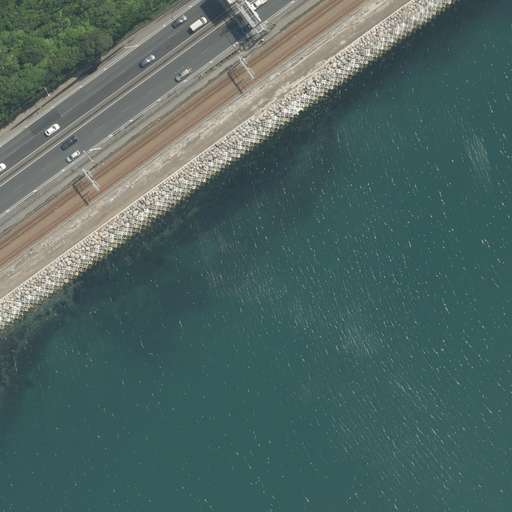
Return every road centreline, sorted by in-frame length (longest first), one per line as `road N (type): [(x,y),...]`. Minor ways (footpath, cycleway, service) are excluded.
road 1 (trunk): [(285,0),(0,212)]
road 2 (trunk): [(0,160),(228,0)]
